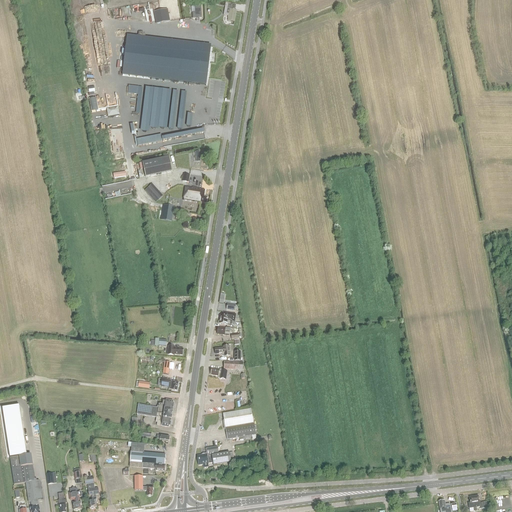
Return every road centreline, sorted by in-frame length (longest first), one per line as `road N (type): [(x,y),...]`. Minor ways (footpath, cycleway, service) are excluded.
road 1 (tertiary): [(191,398),(257,0)]
road 2 (unclassified): [(182,396),(248,0)]
road 3 (primary): [(410,487),(185,509)]
road 4 (unclassified): [(240,488),(430,477)]
road 5 (unknown): [(182,396),(38,378),(0,387)]
road 6 (primary): [(240,511),(410,487)]
road 7 (unclassified): [(284,511),(432,492)]
